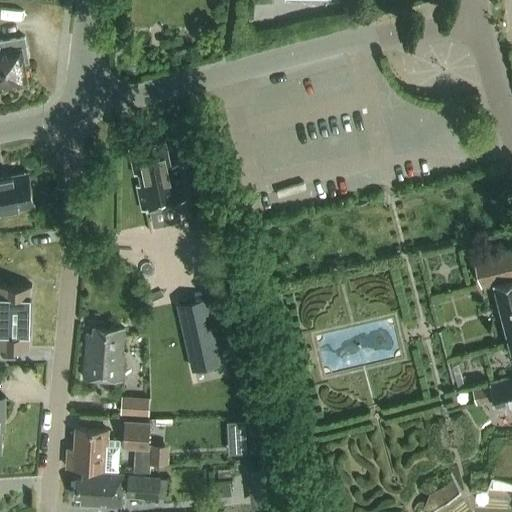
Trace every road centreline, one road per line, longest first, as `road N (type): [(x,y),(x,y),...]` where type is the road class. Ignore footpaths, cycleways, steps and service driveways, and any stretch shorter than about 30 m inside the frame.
road 1 (tertiary): [(76,115),(358,39),(475,22)]
road 2 (residential): [(49,511),(76,115)]
road 3 (tertiary): [(511,137),(475,22)]
